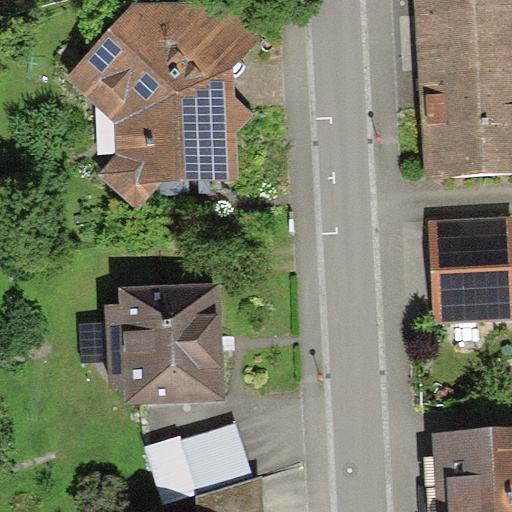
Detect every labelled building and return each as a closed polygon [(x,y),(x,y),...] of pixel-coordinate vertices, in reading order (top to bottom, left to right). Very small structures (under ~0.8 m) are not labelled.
[(511,0),(426,0),(429,73),(511,69),(511,0)] [(138,14),(81,79),(109,103),(121,102),(132,112),(131,154),(111,178),(140,204),(164,177),(230,174),(230,135),(250,118),(219,86),(257,44),(222,9),(138,14)] [(511,69),(429,73),(436,176),(511,174),(511,69)] [(511,222),(436,225),(440,320),(511,317),(511,222)] [(218,291),(126,294),(129,402),(221,400),(218,291)] [(237,424),(184,440),(198,492),(199,511),(258,511),(256,479),(237,424)] [(511,511),(511,452),(448,455),(450,511),(511,511)]
